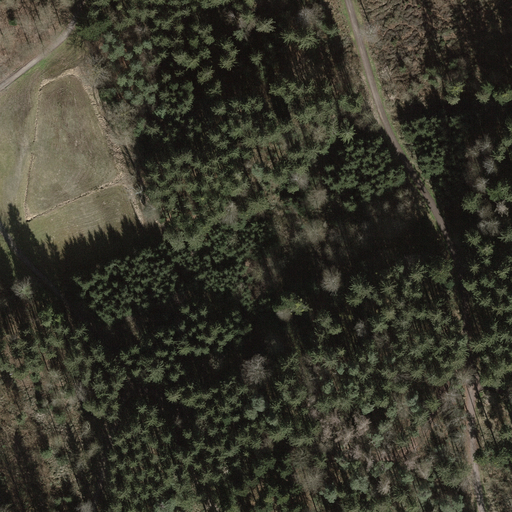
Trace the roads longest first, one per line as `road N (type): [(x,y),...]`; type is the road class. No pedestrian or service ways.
road 1 (track): [(348,0),(386,132),(450,235),(467,347)]
road 2 (track): [(216,511),(177,409),(134,377),(0,227)]
road 3 (track): [(467,347),(420,436),(388,456),(330,451),(177,409)]
road 4 (track): [(467,347),(482,511)]
road 5 (track): [(134,377),(91,511)]
road 6 (track): [(0,85),(54,45),(81,0)]
